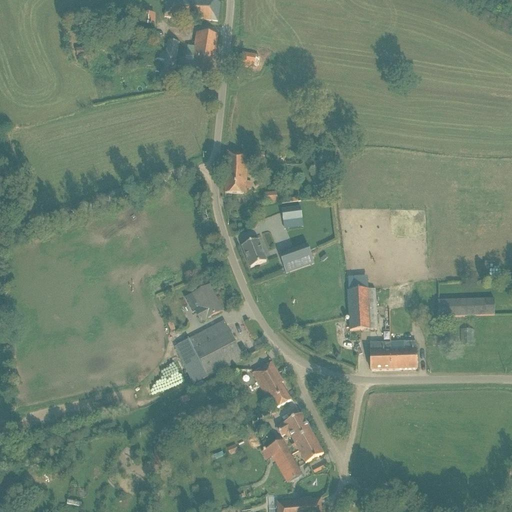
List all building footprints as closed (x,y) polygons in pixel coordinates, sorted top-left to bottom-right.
[(173,21),(184,22),(194,22),(194,20),(209,20),(218,21),(220,4),(211,3),(211,0),(165,0),(165,18),(173,18),(173,21)] [(323,55),(324,33),(276,30),(275,52),(323,55)] [(188,46),(187,51),(194,52),(193,55),(214,58),(218,36),(197,32),(194,47),(188,46)] [(158,81),(161,81),(171,83),(173,71),(179,72),(183,47),(178,46),(178,42),(168,40),(168,42),(164,41),(162,52),(145,49),(142,66),(160,69),(158,81)] [(112,58),(110,58),(109,45),(97,46),(98,59),(100,59),(101,71),(113,70),(112,58)] [(187,51),(183,76),(188,77),(187,80),(205,82),(208,83),(211,61),(214,62),(214,58),(193,55),(194,52),(187,51)] [(240,66),(250,68),(254,68),(255,66),(257,66),(259,56),(242,53),(240,66)] [(154,83),(153,68),(131,69),(132,85),(154,83)] [(225,102),(224,141),(242,142),(243,102),(225,102)] [(225,194),(235,194),(246,195),(248,153),(227,152),(225,194)] [(276,194),(264,195),(265,202),(277,201),(276,194)] [(300,208),(282,210),(283,222),(302,220),(300,208)] [(242,247),(250,268),(266,262),(258,241),(242,247)] [(307,246),(282,254),(279,255),(285,274),(314,264),(307,246)] [(348,286),(348,291),(347,291),(349,331),(376,330),(374,289),(360,290),(360,285),(348,286)] [(209,287),(200,291),(185,299),(192,313),(195,312),(201,323),(222,312),(222,311),(220,312),(214,300),(216,300),(209,287)] [(419,289),(391,289),(390,311),(409,311),(409,321),(419,321),(419,289)] [(437,301),(438,308),(438,318),(494,316),(494,306),(494,300),(437,301)] [(224,321),(174,347),(193,385),(248,356),(244,347),(239,350),(224,321)] [(473,330),(460,330),(460,345),(473,345),(473,330)] [(370,344),(371,371),(416,370),(416,342),(403,343),(370,344)] [(252,374),(263,394),(271,407),(273,411),(291,401),(281,384),(283,383),(272,363),(252,374)] [(236,416),(231,402),(207,410),(212,424),(236,416)] [(301,415),(292,420),(276,428),(281,437),(289,433),(306,464),(323,455),(301,415)] [(210,425),(207,416),(192,420),(195,430),(210,425)] [(283,441),(261,453),(266,462),(271,459),(287,449),(283,441)] [(234,446),(227,450),(230,455),(237,451),(234,446)] [(287,449),(271,459),(286,485),(302,476),(287,449)] [(153,458),(153,465),(154,465),(154,468),(161,468),(161,458),(153,458)] [(375,494),(370,503),(380,508),(384,500),(375,494)] [(295,502),(276,503),(277,511),(321,511),(320,499),(311,500),(311,498),(306,498),(301,498),(302,502),(295,502)]
